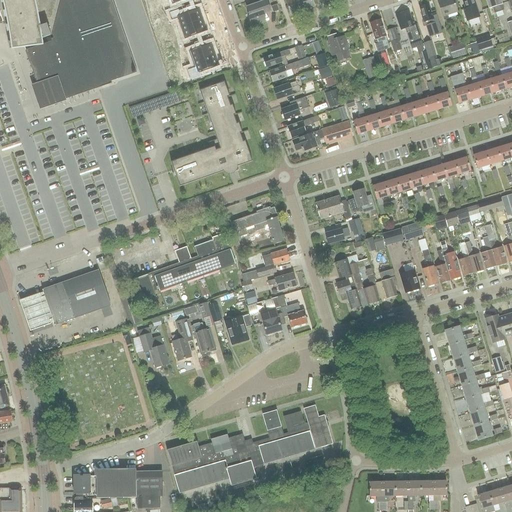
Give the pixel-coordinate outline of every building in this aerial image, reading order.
[(8,0),(24,45),(40,92),(38,93),(38,95),(43,107),(57,102),(104,86),(112,84),(111,82),(137,73),(112,0),(8,0)] [(249,14),(248,15),(252,26),(266,21),(263,14),(270,12),(271,12),(267,0),(266,1),(266,2),(257,5),(257,4),(247,7),(249,14)] [(303,10),(299,0),(285,0),(290,14),(303,10)] [(314,6),(312,0),(299,0),(303,10),(314,6)] [(458,13),(456,8),(453,0),(442,0),(438,1),(444,20),(449,19),(448,16),(458,13)] [(463,0),(462,0),(465,9),(464,9),(467,19),(479,15),(477,10),(476,6),(474,0),(463,0)] [(486,0),(487,3),(489,9),(493,8),(495,13),(504,10),(500,0),(486,0)] [(442,33),(435,11),(431,13),(428,4),(420,7),(422,16),(421,16),(423,23),(425,22),(430,37),(442,33)] [(181,9),(170,13),(172,19),(178,17),(182,27),(202,20),(199,9),(183,15),(181,9)] [(408,11),(398,14),(401,21),(399,22),(401,30),(405,29),(406,31),(408,32),(407,33),(412,48),(416,47),(422,44),(420,36),(421,35),(417,24),(414,25),(413,20),(411,21),(408,11)] [(202,20),(182,27),(185,38),(206,31),(202,20)] [(375,38),(379,37),(380,42),(379,42),(381,49),(389,46),(381,20),(370,23),(375,38)] [(394,28),(387,30),(394,52),(402,50),(400,41),(400,40),(400,38),(399,37),(398,37),(397,36),(395,28),(394,28)] [(352,58),(345,36),(337,38),(336,34),(328,37),(329,40),(327,41),(332,56),(336,55),(338,62),(352,58)] [(493,47),(489,35),(475,39),(479,51),(493,47)] [(167,52),(188,44),(185,38),(165,45),(167,52)] [(313,43),(317,55),(322,53),(318,41),(313,43)] [(431,41),(424,43),(429,58),(432,68),(442,65),(441,59),(437,60),(435,56),(431,41)] [(466,55),(463,43),(449,47),(453,59),(466,55)] [(211,44),(190,51),(194,62),(215,55),(211,44)] [(422,65),(415,67),(417,73),(432,68),(424,44),(422,44),(416,47),(422,65)] [(295,48),(299,60),(306,57),(302,46),(295,48)] [(288,65),(285,56),(290,54),(289,50),(263,58),(266,68),(282,63),(283,66),(288,65)] [(324,52),(317,55),(321,68),(329,66),(324,52)] [(382,54),(375,56),(379,68),(385,66),(382,54)] [(196,67),(188,70),(192,81),(206,76),(204,70),(209,69),(219,65),(215,55),(194,62),(196,67)] [(373,57),(366,59),(370,72),(372,78),(379,76),(377,70),(373,57)] [(302,60),(304,67),(310,65),(307,58),(302,60)] [(285,71),(291,69),(292,71),(304,67),(302,60),(288,65),(283,66),(269,72),(273,82),(288,77),(285,71)] [(318,70),(320,76),(330,72),(328,67),(318,70)] [(511,87),(511,72),(501,76),(506,89),(511,87)] [(470,100),(466,87),(467,87),(463,73),(450,77),(458,104),(470,100)] [(506,89),(501,76),(490,79),(494,93),(506,89)] [(330,87),(338,84),(336,77),(328,80),(330,87)] [(494,93),(490,79),(478,83),(482,96),(494,93)] [(214,147),(171,162),(180,187),(224,171),(223,171),(228,169),(229,171),(233,170),(232,167),(237,166),(238,167),(252,161),(245,141),(243,141),(240,133),(242,133),(239,123),(237,123),(234,115),(236,115),(233,105),(231,105),(228,97),(230,97),(224,82),(200,90),(217,141),(216,141),(214,145),(214,147)] [(290,89),(297,87),(296,82),(289,85),(289,84),(274,89),(278,100),(292,95),(290,89)] [(478,83),(467,87),(466,87),(470,100),(482,96),(478,83)] [(416,117),(412,103),(413,103),(408,88),(404,90),(406,98),(408,105),(400,107),(405,120),(416,117)] [(342,104),(337,89),(325,94),(330,108),(342,104)] [(129,109),(132,118),(181,101),(178,91),(129,109)] [(448,92),(436,96),(440,109),(452,106),(448,92)] [(440,109),(436,96),(424,100),(428,113),(440,109)] [(308,106),(305,97),(289,103),(290,103),(291,106),(281,110),(285,120),(300,115),(298,110),(308,106)] [(424,100),(413,103),(412,103),(416,117),(428,113),(424,100)] [(369,131),(365,118),(366,118),(361,103),(360,103),(357,104),(359,113),(358,113),(360,119),(353,121),(357,135),(369,131)] [(405,120),(400,107),(389,111),(393,124),(405,120)] [(393,124),(389,111),(377,114),(381,127),(393,124)] [(377,114),(366,118),(365,118),(369,131),(381,127),(377,114)] [(314,123),(320,121),(318,117),(313,119),(312,118),(287,127),(291,138),(306,133),(304,127),(314,124),(314,123)] [(322,129),(322,130),(325,138),(327,144),(353,136),(348,121),(322,129)] [(320,139),(325,138),(322,130),(306,136),(292,141),(296,151),(306,147),(307,150),(317,147),(314,138),(319,137),(320,139)] [(511,158),(511,154),(509,145),(497,148),(501,161),(511,158)] [(501,161),(497,148),(485,152),(490,165),(501,161)] [(150,177),(157,175),(153,151),(145,152),(150,177)] [(490,165),(485,152),(473,155),(478,169),(490,165)] [(466,179),(464,173),(471,171),(467,158),(455,161),(459,174),(463,189),(468,188),(465,180),(466,179)] [(454,183),(452,177),(459,174),(455,161),(443,165),(447,178),(451,193),(456,191),(454,183)] [(435,182),(447,178),(443,165),(431,168),(435,182)] [(435,182),(431,168),(420,172),(424,185),(435,182)] [(408,176),(412,189),(424,185),(420,172),(408,176)] [(412,189),(408,176),(396,179),(400,192),(412,189)] [(400,192),(396,179),(384,183),(388,196),(400,192)] [(386,213),(381,198),(388,196),(384,183),(372,186),(381,214),(386,213)] [(371,197),(367,198),(364,189),(353,192),(355,199),(348,201),(351,210),(361,207),(363,214),(371,211),(375,210),(371,197)] [(511,206),(511,194),(501,198),(505,209),(511,206)] [(346,200),(340,202),(339,197),(316,204),(321,219),(343,212),(346,220),(352,218),(346,200)] [(504,210),(503,206),(501,198),(489,201),(492,210),(493,213),(504,210)] [(492,210),(489,201),(478,205),(481,216),(484,215),(483,212),(492,210)] [(480,213),(477,205),(466,208),(469,216),(480,213)] [(236,238),(248,234),(248,235),(251,235),(256,232),(265,228),(264,226),(268,225),(274,244),(284,241),(277,217),(276,218),(273,208),(274,208),(274,207),(231,222),(236,238)] [(469,216),(466,208),(455,212),(459,224),(458,220),(469,216)] [(459,224),(455,212),(444,215),(447,225),(447,227),(459,224)] [(447,225),(444,215),(433,218),(436,228),(447,225)] [(364,233),(359,218),(349,222),(351,228),(353,227),(356,236),(364,233)] [(426,230),(434,227),(433,222),(424,224),(426,230)] [(424,236),(420,224),(420,223),(402,228),(406,242),(424,236)] [(511,261),(511,235),(508,223),(503,225),(509,245),(504,246),(509,262),(511,261)] [(496,249),(494,241),(496,240),(491,224),(484,226),(496,266),(507,263),(502,247),(496,249)] [(496,266),(484,226),(480,228),(483,238),(487,252),(481,253),(486,269),(496,266)] [(343,236),(350,235),(348,230),(342,232),(341,229),(325,233),(328,244),(344,240),(343,236)] [(403,240),(400,229),(383,234),(386,245),(403,240)] [(159,291),(236,265),(229,246),(224,234),(212,238),(213,241),(194,247),(195,248),(199,257),(191,259),(187,247),(175,251),(179,264),(133,280),(141,301),(155,296),(153,292),(159,290),(159,291)] [(382,239),(374,241),(377,250),(385,248),(382,239)] [(375,250),(372,240),(364,243),(367,252),(375,250)] [(363,241),(354,244),(357,253),(366,250),(363,241)] [(451,280),(441,249),(440,243),(439,242),(436,243),(438,251),(437,252),(441,265),(435,267),(440,283),(451,280)] [(473,273),(465,243),(464,242),(459,244),(464,259),(458,260),(463,276),(473,273)] [(473,256),(471,248),(469,242),(465,243),(473,273),(484,270),(479,254),(473,256)] [(461,277),(456,261),(453,252),(449,253),(447,247),(446,247),(441,249),(451,280),(461,277)] [(276,272),(274,265),(289,261),(286,250),(262,257),(265,267),(256,270),(258,277),(276,272)] [(243,258),(242,251),(235,252),(237,259),(243,258)] [(438,284),(433,267),(429,252),(423,254),(428,268),(422,270),(427,287),(438,284)] [(361,306),(357,291),(352,275),(349,265),(347,259),(335,263),(340,278),(345,277),(346,281),(336,284),(339,295),(340,295),(341,298),(342,300),(344,300),(348,299),(351,309),(361,306)] [(375,286),(376,286),(373,276),(371,269),(366,270),(371,287),(365,289),(364,286),(363,286),(356,263),(349,265),(352,275),(357,291),(363,289),(368,304),(379,301),(375,286)] [(249,280),(258,277),(256,270),(247,272),(249,280)] [(393,270),(386,272),(380,274),(387,299),(397,296),(394,287),(397,286),(393,270)] [(400,274),(406,293),(420,289),(414,270),(400,274)] [(55,325),(111,305),(99,271),(43,290),(44,294),(52,317),(55,325)] [(279,291),(297,286),(293,274),(275,279),(268,282),(269,286),(277,284),(279,291)] [(253,289),(251,280),(241,283),(243,291),(253,289)] [(40,291),(19,298),(30,330),(51,323),(49,318),(52,317),(44,294),(41,295),(40,291)] [(248,304),(258,301),(255,291),(245,294),(248,304)] [(307,323),(303,311),(301,312),(298,303),(287,307),(283,295),(278,297),(281,309),(284,318),(288,316),(292,328),(307,323)] [(278,297),(270,299),(273,309),(273,310),(273,311),(276,310),(281,309),(278,297)] [(222,319),(217,302),(217,299),(207,302),(211,316),(213,322),(222,319)] [(270,299),(247,306),(251,316),(260,313),(273,309),(270,299)] [(143,322),(136,302),(123,307),(130,329),(137,327),(136,324),(143,322)] [(211,316),(207,302),(199,305),(202,319),(211,316)] [(273,309),(260,313),(266,335),(282,330),(280,326),(276,310),(273,311),(273,310),(273,309)] [(185,318),(183,311),(172,315),(174,321),(185,318)] [(511,334),(511,319),(510,314),(499,318),(498,318),(504,337),(511,334)] [(231,320),(225,322),(228,332),(232,345),(248,340),(245,328),(252,326),(249,315),(231,320)] [(498,318),(499,318),(498,315),(485,319),(487,327),(490,336),(492,343),(505,340),(504,337),(498,318)] [(193,340),(189,327),(186,319),(176,322),(181,339),(172,342),(178,361),(191,357),(187,342),(193,340)] [(214,323),(216,332),(223,330),(220,321),(214,323)] [(209,329),(205,330),(203,323),(200,324),(199,323),(193,325),(194,326),(190,327),(194,337),(196,337),(202,357),(210,355),(209,352),(215,350),(209,329)] [(472,333),(462,336),(459,327),(445,331),(450,346),(463,341),(474,338),(472,333)] [(168,364),(163,346),(160,336),(152,339),(149,328),(137,331),(144,352),(150,350),(156,368),(168,364)] [(129,333),(122,334),(124,340),(125,339),(127,346),(132,344),(129,333)] [(476,346),(466,349),(463,341),(450,346),(454,359),(467,355),(478,351),(476,346)] [(480,360),(470,363),(467,355),(454,359),(458,372),(471,368),(482,365),(480,360)] [(505,370),(500,356),(491,359),(496,373),(505,370)] [(486,378),(484,374),(474,377),(471,368),(458,372),(462,386),(476,382),(475,381),(486,378)] [(490,392),(489,388),(488,387),(482,389),(481,387),(478,389),(476,382),(462,386),(466,399),(480,395),(490,392)] [(511,398),(511,394),(509,383),(499,386),(503,401),(511,398)] [(0,408),(10,406),(7,394),(0,396),(0,408)] [(492,400),(482,403),(480,395),(466,399),(470,413),(484,408),(494,405),(492,400)] [(488,422),(484,408),(470,413),(474,426),(488,422)] [(0,423),(13,422),(11,410),(0,412),(0,423)] [(478,440),(492,436),(488,422),(474,426),(478,440)] [(306,461),(294,464),(300,485),(312,482),(306,461)] [(294,464),(282,468),(288,488),(300,485),(294,464)] [(282,468),(270,471),(276,492),(288,488),(282,468)] [(90,475),(74,475),(74,494),(86,494),(86,498),(137,497),(137,509),(161,509),(161,497),(163,498),(162,471),(136,472),(136,470),(96,471),(96,476),(90,476),(90,475)] [(270,471),(258,474),(264,495),(276,492),(270,471)] [(421,482),(421,495),(429,495),(434,495),(434,481),(421,482)] [(447,495),(446,481),(434,481),(434,495),(447,495)] [(383,511),(382,482),(369,482),(369,496),(376,496),(376,503),(378,503),(379,511),(383,511)] [(389,502),(389,496),(395,496),(395,482),(382,482),(383,511),(387,511),(387,502),(389,502)] [(408,496),(408,482),(395,482),(395,496),(408,496)] [(415,502),(415,496),(421,495),(421,482),(408,482),(408,496),(408,502),(408,511),(413,511),(414,510),(413,510),(412,502),(415,502)] [(511,508),(511,489),(511,486),(500,489),(506,511),(511,511),(510,509),(511,508)] [(209,487),(192,492),(195,503),(212,498),(209,487)] [(22,511),(22,490),(20,488),(0,488),(0,511),(22,511)] [(506,511),(500,489),(489,492),(493,506),(493,505),(500,503),(502,511),(506,511)] [(493,511),(495,511),(493,505),(493,506),(489,492),(477,496),(482,511),(493,511)] [(310,496),(307,509),(325,511),(328,511),(331,500),(310,496)] [(74,511),(93,511),(93,502),(85,502),(85,499),(83,499),(83,498),(76,498),(75,499),(75,502),(74,502),(74,511)] [(212,498),(195,503),(198,511),(203,511),(215,509),(212,498)] [(112,507),(110,499),(101,501),(103,510),(112,507)]
